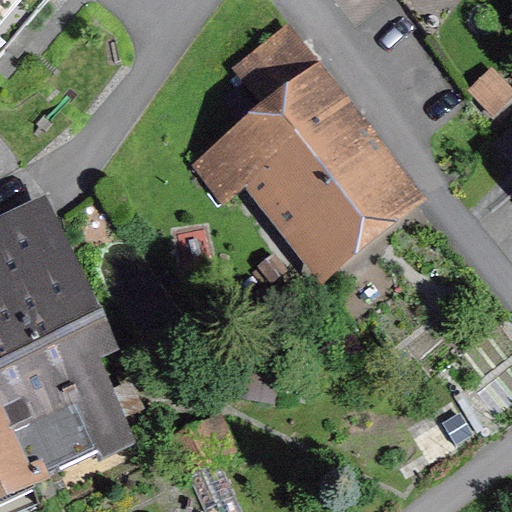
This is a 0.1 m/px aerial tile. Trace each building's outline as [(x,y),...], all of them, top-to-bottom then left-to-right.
[(398,202),(351,142),(365,131),(288,31),(237,71),(267,109),(196,163),(225,201),(261,174),(326,258),(398,202)] [(511,102),(485,77),(463,102),(489,126),(511,102)] [(123,425),(89,353),(95,349),(77,311),(80,309),(39,222),(0,239),(0,282),(6,298),(0,300),(0,406),(31,484),(58,471),(52,458),(123,425)] [(243,511),(219,458),(235,450),(221,419),(172,441),(204,511),(243,511)] [(0,489),(25,477),(0,423),(0,489)]
